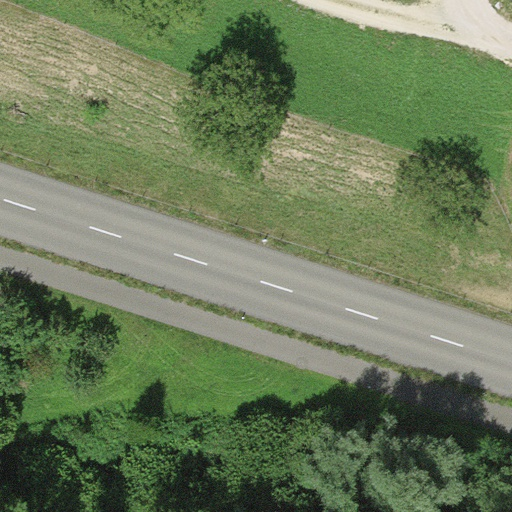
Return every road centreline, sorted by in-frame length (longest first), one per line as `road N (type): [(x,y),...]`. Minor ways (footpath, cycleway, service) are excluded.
road 1 (tertiary): [(511,362),(0,198)]
road 2 (track): [(0,267),(511,430)]
road 3 (track): [(511,51),(321,0)]
